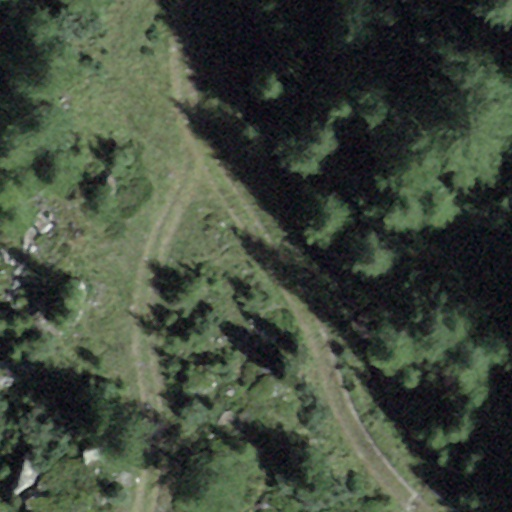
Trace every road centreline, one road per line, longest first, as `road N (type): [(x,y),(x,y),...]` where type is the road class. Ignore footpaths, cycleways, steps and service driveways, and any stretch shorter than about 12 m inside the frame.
road 1 (track): [(473,511),(365,422),(261,204),(214,25),(217,0)]
road 2 (track): [(146,511),(162,427),(147,322),(239,135)]
